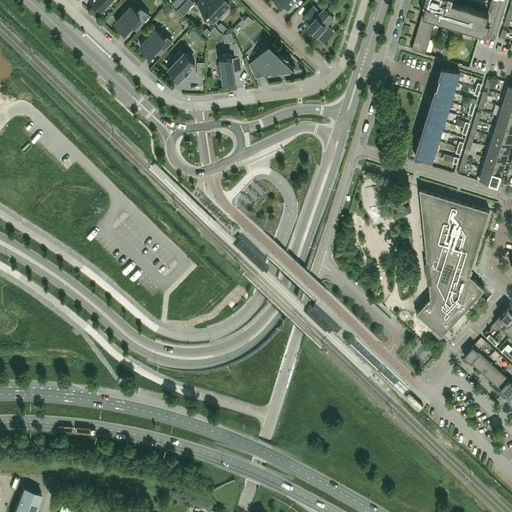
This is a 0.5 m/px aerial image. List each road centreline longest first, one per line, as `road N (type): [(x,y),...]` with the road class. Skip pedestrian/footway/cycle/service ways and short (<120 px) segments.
road 1 (secondary): [(0,246),(149,355),(185,363),(224,357),(260,337),(281,312),(339,135)]
road 2 (secondary): [(339,135),(273,305),(248,332),(217,348),(170,350),(140,338),(0,234)]
road 3 (primary): [(375,511),(255,448),(169,416),(72,396),(0,393)]
road 4 (primary): [(0,423),(86,425),(195,449),(331,511)]
road 5 (residential): [(59,0),(160,94),(181,104),(303,91),(331,75)]
road 6 (residential): [(420,385),(226,204),(211,169)]
road 7 (unclassified): [(0,121),(13,109),(30,109),(124,201)]
road 8 (secondary): [(137,100),(29,0)]
road 9 (residential): [(453,376),(440,362),(511,287)]
